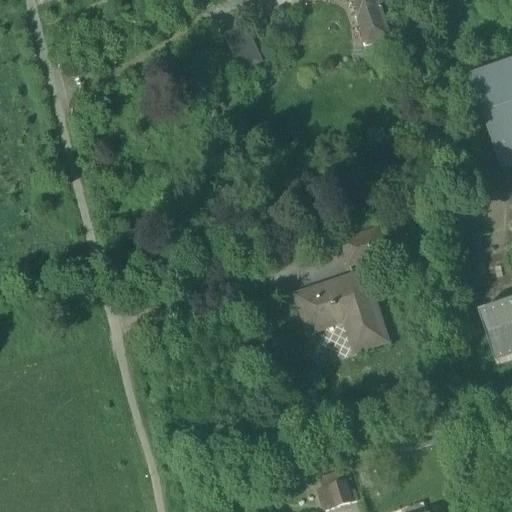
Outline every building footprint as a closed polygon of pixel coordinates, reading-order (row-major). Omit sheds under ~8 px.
[(357,17),(367,47),(390,39),(376,0),(342,0),(353,0),(359,16),(357,17)] [(511,20),(494,27),(501,46),(511,42),(511,20)] [(247,26),(224,36),(241,76),(264,66),(247,26)] [(511,64),(472,79),(503,169),(511,165),(511,64)] [(341,245),(350,269),(387,256),(378,232),(341,245)] [(351,344),(355,355),(389,342),(365,276),(336,286),(335,284),(296,298),(310,336),(344,324),(350,322),(357,342),(351,344)] [(511,302),(479,314),(497,366),(511,360),(511,302)] [(344,324),(351,344),(357,342),(350,322),(344,324)] [(335,509),(352,504),(349,495),(345,483),(329,488),(335,509)] [(324,511),(326,511),(335,509),(329,488),(318,491),(324,511)] [(355,493),(349,495),(352,504),(358,502),(355,493)]
